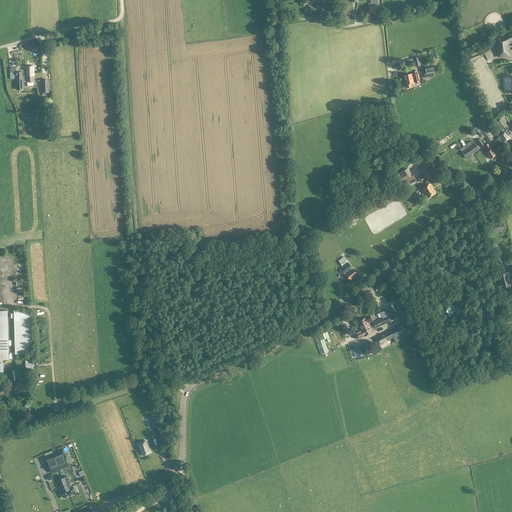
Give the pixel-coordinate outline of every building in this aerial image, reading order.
[(371,0),(372,4),(369,4),(369,13),(378,13),(377,0),(371,0)] [(509,55),(507,42),(511,40),(511,41),(511,40),(511,32),(502,37),(496,38),(498,56),(509,55)] [(476,56),(471,58),(483,87),(486,86),(487,88),(495,85),(485,60),(483,61),(484,65),(480,66),(476,56)] [(26,72),(22,72),(10,73),(11,79),(17,78),(22,78),(22,77),(26,77),(28,77),(29,77),(29,74),(30,74),(34,74),(34,66),(25,67),(26,72)] [(433,76),(433,74),(432,67),(425,68),(425,70),(423,70),(424,78),(433,76)] [(411,75),(404,76),(406,88),(411,87),(410,84),(413,83),(414,83),(415,83),(419,83),(417,71),(412,72),(413,75),(411,75)] [(22,78),(17,78),(17,90),(23,90),(23,83),(35,82),(34,74),(30,74),(29,74),(29,77),(28,77),(26,77),(22,77),(22,78)] [(511,134),(506,126),(503,123),(497,127),(500,130),(498,131),(500,135),(499,135),(504,142),(509,139),(508,136),(511,134)] [(483,135),(488,143),(493,140),(487,132),(491,129),(489,126),(478,133),(481,136),(483,135)] [(466,159),(479,150),(474,143),(462,152),(466,159)] [(485,146),(489,151),(486,153),(491,159),(500,152),(498,149),(494,152),(492,149),(491,149),(488,144),(485,146)] [(385,151),(381,148),(377,154),(381,157),(385,151)] [(435,167),(429,160),(419,168),(425,175),(435,167)] [(407,169),(398,174),(402,181),(411,176),(407,169)] [(416,181),(413,175),(401,182),(404,187),(416,181)] [(436,194),(430,184),(430,183),(429,182),(426,184),(427,185),(421,188),(427,199),(436,194)] [(504,231),(504,229),(502,223),(491,226),(492,234),(504,231)] [(344,257),(339,261),(342,265),(347,261),(344,257)] [(343,268),(345,272),(352,267),(349,263),(343,268)] [(357,274),(353,269),(346,275),(350,280),(357,274)] [(506,274),(499,276),(498,276),(500,281),(501,283),(500,283),(501,288),(502,288),(509,286),(510,286),(508,281),(507,279),(508,279),(507,274),(506,274)] [(402,301),(395,304),(397,308),(402,323),(404,322),(407,330),(413,328),(410,320),(404,305),(402,301)] [(447,309),(454,312),(458,314),(460,308),(449,304),(447,309)] [(29,310),(14,311),(15,354),(27,354),(26,330),(30,330),(29,310)] [(0,363),(3,363),(3,360),(9,360),(7,311),(0,311),(0,363)] [(360,330),(356,332),(357,334),(359,339),(363,336),(364,337),(373,332),(372,330),(368,323),(372,321),(370,316),(366,318),(356,322),(360,330)] [(387,316),(379,320),(382,326),(390,322),(387,316)] [(382,326),(379,320),(373,323),(373,324),(375,327),(376,328),(382,326)] [(463,332),(466,337),(472,333),(469,328),(463,332)] [(390,331),(374,338),(377,345),(393,338),(390,331)] [(361,344),(350,347),(351,351),(355,350),(357,358),(364,356),(361,344)] [(19,382),(17,370),(9,371),(11,383),(19,382)] [(155,426),(160,439),(166,437),(161,424),(158,417),(153,420),(155,426)] [(142,456),(150,452),(146,441),(138,444),(142,456)] [(62,450),(53,453),(60,470),(68,466),(65,459),(64,460),(63,457),(64,457),(62,450)] [(51,473),(60,470),(53,453),(45,457),(48,464),(49,463),(49,465),(49,466),(51,473)] [(78,492),(75,485),(72,486),(71,482),(70,483),(67,476),(63,478),(70,496),(76,494),(75,493),(78,492)] [(70,496),(63,478),(59,480),(61,486),(60,486),(62,490),(59,491),(62,498),(64,497),(65,498),(70,496)]
